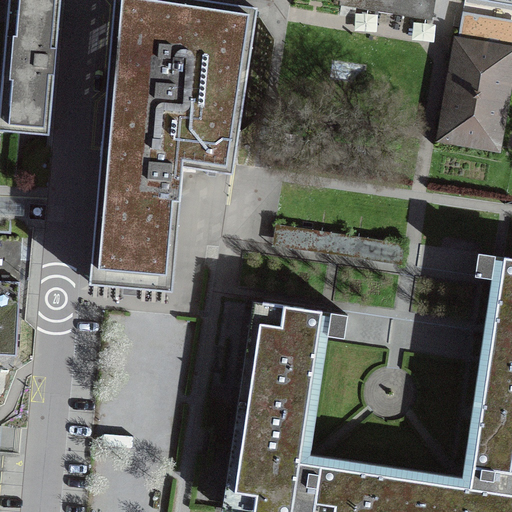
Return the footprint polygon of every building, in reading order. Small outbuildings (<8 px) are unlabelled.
[(8,0),(0,97),(0,130),(49,135),(60,0),(8,0)] [(183,167),(233,174),(258,8),(203,0),(113,0),(101,149),(89,283),(172,291),(183,167)] [(340,0),(340,1),(357,4),(356,8),(432,21),(435,0),(340,0)] [(511,59),(511,20),(462,12),(441,138),(497,147),(511,59)] [(0,203),(0,214),(23,215),(24,205),(0,203)] [(405,242),(275,223),(272,246),(402,265),(405,242)] [(322,310),(300,461),(319,464),(511,492),(511,472),(495,470),(494,479),(480,477),(482,468),(473,466),(504,256),(495,256),(462,476),(311,452),(331,312),(322,310)] [(511,257),(504,256),(473,466),(482,468),(480,477),(494,479),(495,470),(511,472),(511,257)] [(0,354),(16,356),(20,282),(0,280),(0,354)] [(322,310),(263,301),(253,301),(222,509),(232,511),(236,511),(292,511),(300,461),(322,310)] [(307,484),(316,486),(312,511),(511,511),(511,492),(319,464),(318,472),(309,471),(307,484)]
